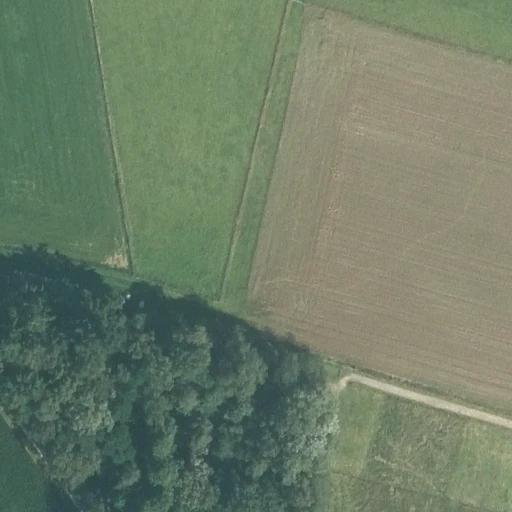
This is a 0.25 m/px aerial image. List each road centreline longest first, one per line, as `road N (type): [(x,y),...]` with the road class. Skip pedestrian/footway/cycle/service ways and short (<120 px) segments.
road 1 (track): [(0,259),(220,315)]
road 2 (unclassified): [(88,511),(0,384)]
